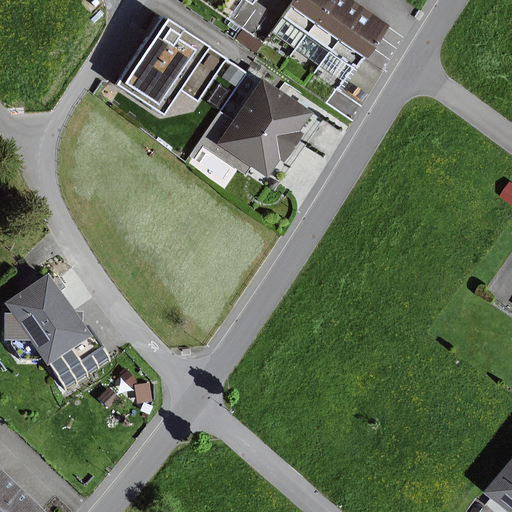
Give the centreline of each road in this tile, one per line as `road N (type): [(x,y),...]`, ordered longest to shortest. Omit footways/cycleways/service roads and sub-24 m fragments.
road 1 (residential): [(205,384),(457,0)]
road 2 (residential): [(144,0),(64,118),(61,183),(126,306),(205,384)]
road 3 (residential): [(205,384),(333,511)]
road 4 (residential): [(106,511),(205,384)]
